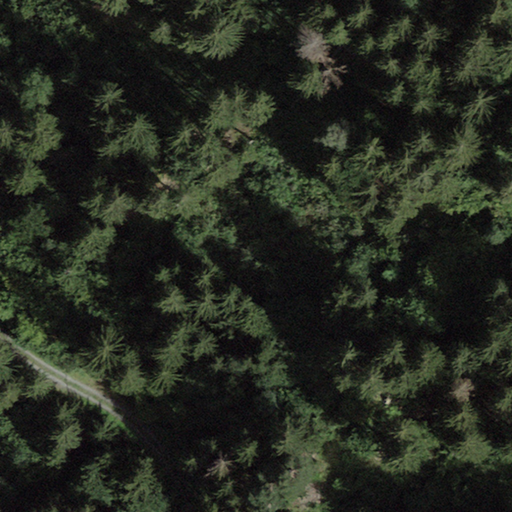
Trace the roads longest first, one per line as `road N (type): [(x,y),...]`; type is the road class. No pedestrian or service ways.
road 1 (track): [(190,511),(175,473),(122,410),(0,322)]
road 2 (unknown): [(182,511),(159,475),(87,419),(0,379)]
